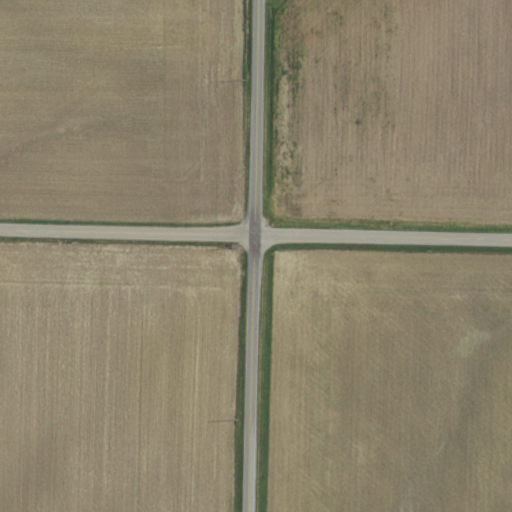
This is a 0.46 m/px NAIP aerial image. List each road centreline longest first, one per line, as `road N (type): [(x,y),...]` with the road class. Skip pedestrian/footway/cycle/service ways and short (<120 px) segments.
road 1 (residential): [(511,241),(0,229)]
road 2 (residential): [(245,511),(255,0)]
